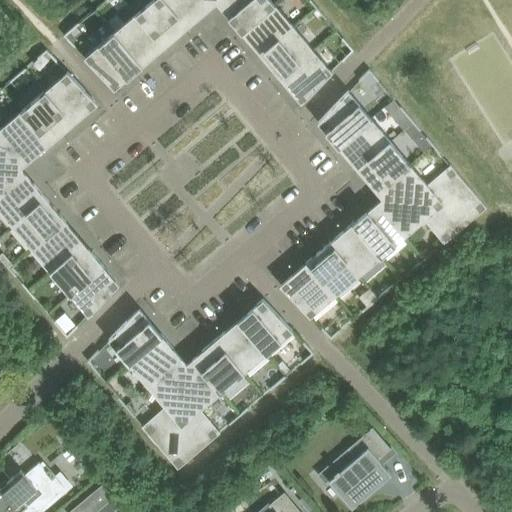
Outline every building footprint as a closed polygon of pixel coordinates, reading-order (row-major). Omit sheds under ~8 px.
[(151,0),(136,13),(165,46),(178,35),(175,30),(184,22),(164,0),(151,0)] [(164,0),(184,22),(206,3),(203,0),(164,0)] [(245,26),(240,30),(241,31),(275,3),(272,0),(231,0),(226,5),(245,26)] [(241,31),(261,54),(294,26),(275,3),(241,31)] [(142,66),(165,46),(136,13),(113,32),(142,66)] [(261,54),(280,77),(314,49),(294,26),(261,54)] [(141,67),(142,66),(113,32),(84,57),(110,84),(137,62),(141,67)] [(306,98),(332,71),(314,49),(280,77),(281,78),(285,74),(306,98)] [(69,119),(93,99),(67,71),(45,90),(69,119)] [(60,127),(69,119),(45,90),(22,109),(50,143),(64,131),(60,127)] [(345,144),(374,120),(349,90),(318,122),(328,134),(332,130),(345,144)] [(22,109),(0,127),(0,130),(23,158),(32,150),(36,155),(50,143),(22,109)] [(402,120),(408,127),(414,122),(408,115),(402,120)] [(358,169),(392,141),(374,120),(345,144),(361,164),(356,168),(358,169)] [(0,165),(13,167),(23,158),(0,130),(0,165)] [(381,187),(409,162),(392,141),(358,169),(369,182),(374,179),(381,187)] [(390,198),(486,206),(450,164),(427,183),(409,162),(381,187),(390,198)] [(0,195),(21,177),(13,167),(0,165),(0,195)] [(0,195),(0,210),(12,225),(45,196),(34,183),(29,187),(21,177),(0,195)] [(12,225),(31,248),(65,219),(45,196),(12,225)] [(444,242),(486,206),(390,198),(383,204),(408,233),(424,219),(444,242)] [(383,254),(408,233),(383,204),(359,225),(383,254)] [(31,248),(51,271),(80,246),(61,225),(66,221),(65,219),(31,248)] [(383,254),(359,225),(358,226),(354,221),(330,241),(359,275),(383,254)] [(334,296),(359,275),(330,241),(306,262),(310,267),(334,296)] [(80,246),(51,271),(70,294),(104,265),(92,252),(88,255),(80,246)] [(70,294),(88,315),(115,288),(111,283),(115,279),(104,265),(70,294)] [(310,316),(334,296),(310,267),(284,289),(310,316)] [(244,322),(268,351),(293,330),(263,298),(251,309),(255,313),(244,322)] [(128,362),(162,334),(161,333),(156,337),(135,312),(109,339),(128,362)] [(244,372),(268,351),(244,322),(233,331),(229,327),(216,339),(244,372)] [(169,352),(174,348),(162,334),(128,362),(148,385),(177,361),(169,352)] [(222,390),(244,372),(216,339),(202,350),(206,355),(198,361),(222,390)] [(142,425),(178,467),(186,372),(177,361),(148,385),(165,406),(142,425)] [(201,409),(222,390),(198,361),(186,372),(178,467),(220,431),(201,409)] [(336,473),(329,480),(352,507),(372,490),(370,487),(378,481),(380,483),(392,473),(379,458),(391,448),(373,426),(347,448),(355,457),(340,470),(339,468),(334,472),(336,473)] [(7,481),(9,483),(0,490),(0,511),(36,511),(65,488),(49,468),(46,470),(39,462),(25,473),(21,469),(7,481)] [(67,511),(95,511),(117,494),(115,493),(113,495),(102,483),(67,511)] [(268,504),(274,511),(300,511),(284,492),(268,504)]
